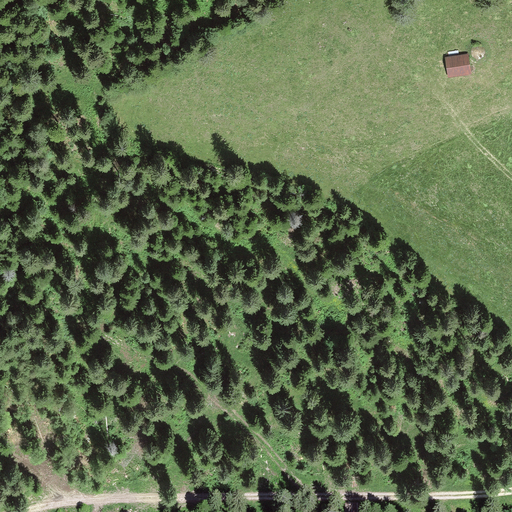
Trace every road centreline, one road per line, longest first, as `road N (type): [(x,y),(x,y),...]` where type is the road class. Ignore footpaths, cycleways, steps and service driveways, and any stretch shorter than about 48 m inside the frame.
road 1 (track): [(26,511),(88,500),(511,489)]
road 2 (track): [(439,79),(442,100),(511,175)]
